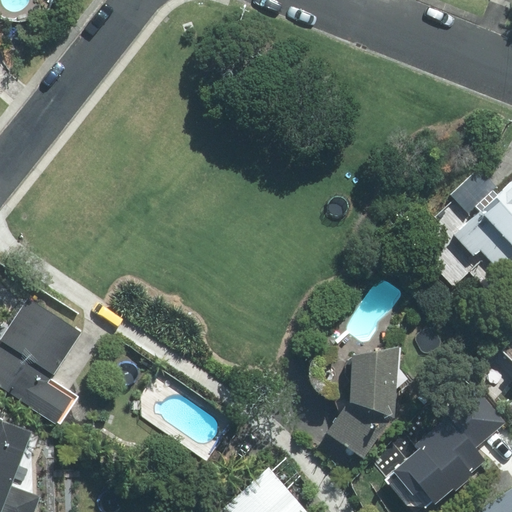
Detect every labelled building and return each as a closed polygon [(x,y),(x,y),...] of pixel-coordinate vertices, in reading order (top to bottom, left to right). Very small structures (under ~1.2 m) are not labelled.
[(511,174),(441,249),(462,269),(480,250),(501,270),(511,258),(511,174)] [(73,332),(21,292),(0,319),(0,397),(39,427),(61,398),(36,380),(73,332)] [(511,349),(496,367),(511,382),(511,349)] [(333,406),(312,435),(354,456),(380,421),(387,350),(340,357),(333,406)] [(466,448),(490,427),(463,397),(405,449),(439,487),(473,456),(466,448)] [(32,435),(0,422),(0,511),(33,511),(38,499),(10,487),(32,435)] [(278,511),(251,480),(213,511),(278,511)] [(511,511),(511,486),(509,482),(461,511),(462,511),(511,511)]
